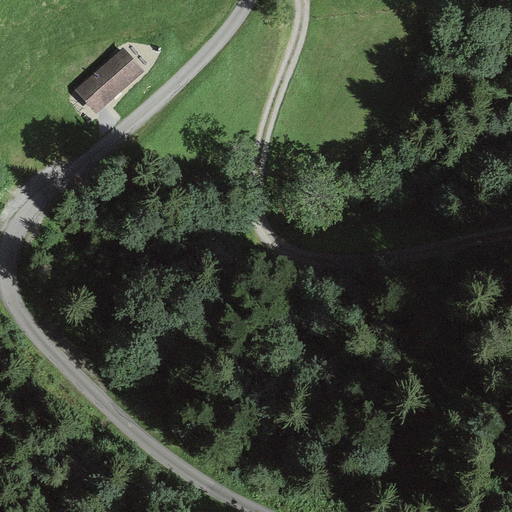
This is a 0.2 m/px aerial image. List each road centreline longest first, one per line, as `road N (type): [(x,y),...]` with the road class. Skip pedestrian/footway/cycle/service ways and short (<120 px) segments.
road 1 (track): [(247,0),(195,67),(41,200),(5,264),(32,333),(164,448),(272,511)]
road 2 (track): [(511,231),(329,263),(268,237),(254,201),(256,176),(301,0)]
